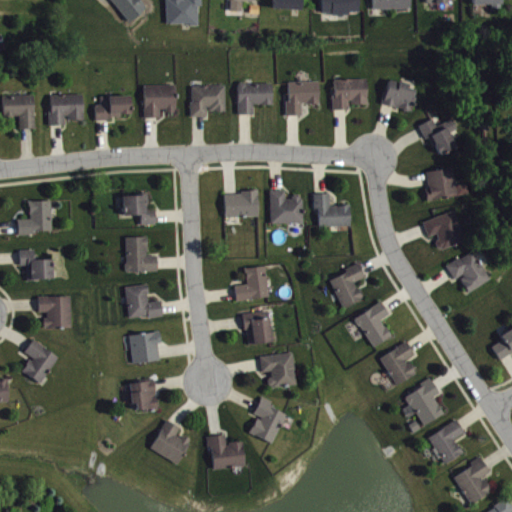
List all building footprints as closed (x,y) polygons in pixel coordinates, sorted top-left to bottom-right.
[(149,10),(140,0),(111,0),(131,24),(149,10)] [(168,0),(169,27),(201,26),(200,8),(204,8),(203,0),(168,0)] [(233,0),(233,13),(244,14),(245,3),(257,3),(256,0),(233,0)] [(303,0),(274,0),(274,11),(303,12),(303,0)] [(362,16),(361,0),(323,0),(324,17),(362,16)] [(374,0),(375,12),(413,11),(412,0),(374,0)] [(474,0),(474,7),(494,7),(494,13),(504,12),(504,0),(474,0)] [(336,112),(352,112),(352,107),(370,106),(369,81),(336,82),(336,112)] [(384,107),(414,113),(419,89),(389,82),(384,107)] [(304,117),(304,106),(322,106),(321,83),(290,84),(291,118),(304,117)] [(275,85),(240,85),(241,117),(256,116),(256,107),(275,107),(275,85)] [(146,88),(147,120),(162,120),(162,114),(178,113),(178,87),(146,88)] [(210,114),(228,113),(228,88),(193,89),(194,119),(211,119),(210,114)] [(52,97),(52,128),(68,127),(68,122),(86,121),(85,96),(52,97)] [(5,98),(5,119),(21,118),(22,131),(37,130),(36,97),(5,98)] [(133,119),(132,98),(102,98),(103,107),(97,107),(98,121),(133,119)] [(439,129),(435,121),(424,126),(439,158),(458,149),(452,135),(460,132),(455,121),(439,129)] [(427,174),(431,203),(471,196),(469,185),(458,187),(455,170),(427,174)] [(306,225),(305,199),(288,199),(288,192),(272,193),(273,226),(306,225)] [(227,195),(227,220),(261,219),(260,194),(227,195)] [(352,208),(332,208),(332,196),(316,196),(316,212),(320,212),(321,229),(353,228),(352,208)] [(125,198),(126,217),(142,217),(143,227),(158,227),(157,211),(151,211),(150,197),(125,198)] [(53,202),(31,203),(31,221),(19,222),(20,235),(54,234),(53,202)] [(431,239),(437,237),(443,252),(467,243),(456,213),(425,224),(431,239)] [(127,239),(128,274),(160,273),(159,258),(150,258),(149,239),(127,239)] [(54,261),(36,262),(36,252),(22,252),(22,268),(29,268),(30,282),(55,281),(54,261)] [(493,283),(476,253),(449,268),(458,283),(463,280),(471,295),(493,283)] [(367,280),(362,267),(331,280),(344,310),(365,301),(357,284),(367,280)] [(271,299),(268,268),(247,271),(249,286),(236,288),(238,303),(271,299)] [(127,289),(132,322),(165,317),(163,303),(151,304),(149,286),(127,289)] [(74,330),(73,298),(40,299),(41,315),(47,315),(47,330),(74,330)] [(375,350),(394,339),(384,321),(391,317),(384,304),(357,319),(375,350)] [(249,347),(274,344),(271,313),(246,315),(249,347)] [(511,355),(511,332),(503,338),(505,342),(494,349),(502,362),(511,355)] [(159,345),(163,344),(161,333),(131,338),(135,366),(162,362),(159,345)] [(60,358),(34,342),(26,355),(33,359),(24,374),(43,386),(60,358)] [(383,358),(397,387),(418,377),(410,361),(417,358),(411,345),(383,358)] [(262,359),(264,374),(272,373),(273,380),(269,380),(271,390),(299,387),(295,355),(262,359)] [(136,413),(159,411),(156,382),(133,384),(136,413)] [(418,414),(426,428),(446,416),(436,399),(442,395),(433,382),(406,398),(411,407),(405,411),(410,419),(418,414)] [(0,404),(11,404),(10,383),(0,383),(0,404)] [(275,446),(288,416),(272,409),(275,403),(263,398),(256,416),(260,418),(252,436),(275,446)] [(182,430),(168,422),(153,451),(181,466),(193,443),(179,436),(182,430)] [(465,456),(457,441),(467,435),(460,422),(431,439),(446,466),(465,456)] [(211,439),(215,472),(247,468),(245,444),(228,446),(227,437),(211,439)] [(492,474),(484,461),(456,478),(473,506),(493,494),(484,479),(492,474)] [(511,511),(511,503),(511,502),(491,511),(511,511)]
